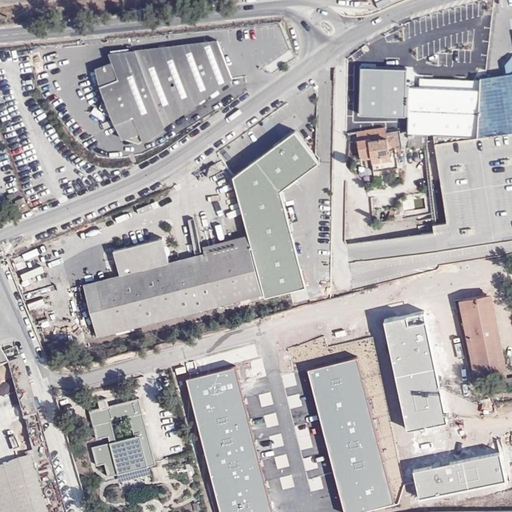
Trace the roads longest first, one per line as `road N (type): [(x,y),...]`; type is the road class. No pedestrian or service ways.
road 1 (unclassified): [(0,236),(158,169),(327,50)]
road 2 (unclassified): [(0,35),(269,7)]
road 3 (unknown): [(63,209),(9,69)]
